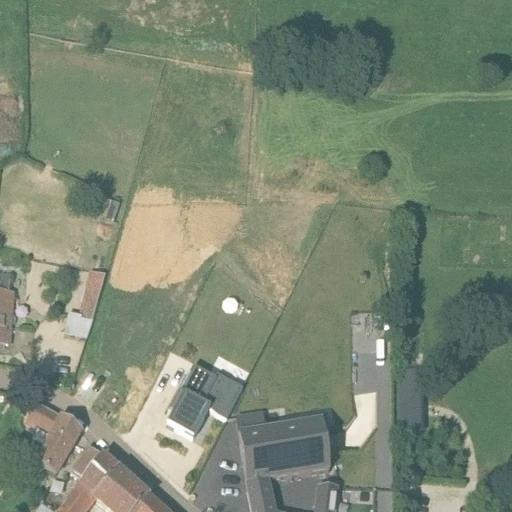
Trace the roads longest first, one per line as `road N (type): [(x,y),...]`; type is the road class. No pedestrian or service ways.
road 1 (unclassified): [(187,511),(75,409),(0,378)]
road 2 (track): [(511,86),(469,86),(427,104),(365,175),(360,211)]
